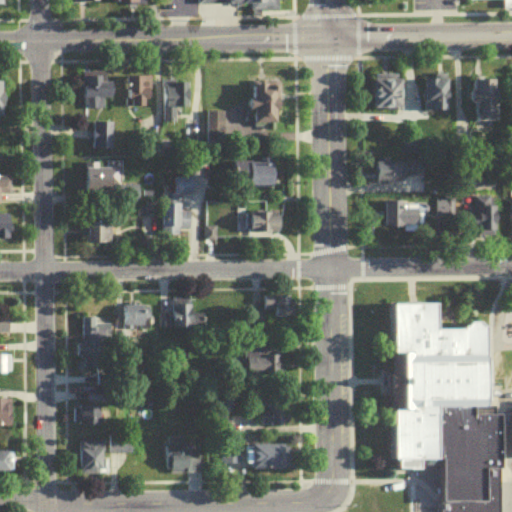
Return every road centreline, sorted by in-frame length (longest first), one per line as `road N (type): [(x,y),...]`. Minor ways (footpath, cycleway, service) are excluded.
road 1 (residential): [(40,511),(33,0)]
road 2 (residential): [(511,268),(0,269)]
road 3 (residential): [(332,502),(321,42)]
road 4 (residential): [(332,502),(0,504)]
road 5 (tertiary): [(0,43),(321,42)]
road 6 (primary): [(321,42),(511,38)]
